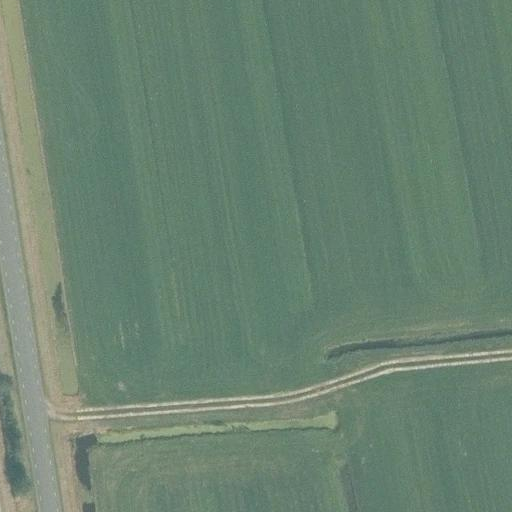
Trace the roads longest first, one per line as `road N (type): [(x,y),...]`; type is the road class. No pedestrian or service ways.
road 1 (track): [(35,418),(265,402),(390,368),(511,355)]
road 2 (tertiary): [(50,511),(0,186)]
